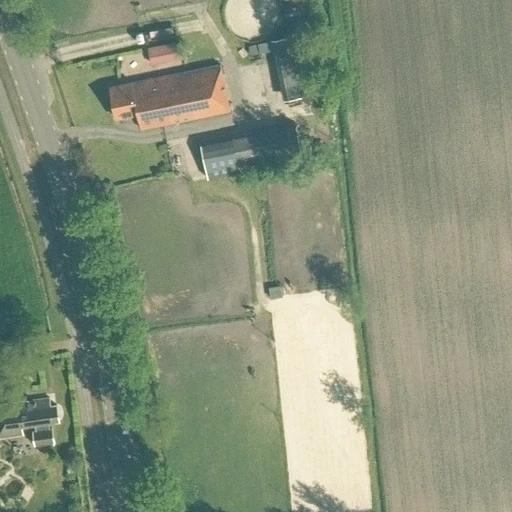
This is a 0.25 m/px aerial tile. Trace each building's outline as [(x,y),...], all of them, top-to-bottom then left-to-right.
[(180,40),(149,46),(153,67),(184,61),(180,40)] [(231,110),(222,65),(111,87),(117,117),(138,113),(141,128),(231,110)] [(223,134),(227,165),(288,158),(284,126),(223,134)] [(167,146),(172,170),(206,164),(202,140),(167,146)] [(49,427),(48,420),(58,419),(56,401),(50,402),(49,396),(0,403),(0,435),(22,432),(21,424),(35,422),(36,429),(33,429),(35,444),(54,442),(52,427),(49,427)]
